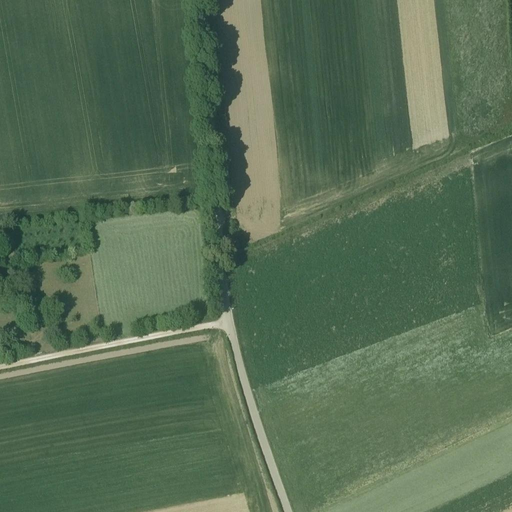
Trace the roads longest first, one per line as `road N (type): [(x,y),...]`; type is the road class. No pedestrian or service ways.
road 1 (unclassified): [(287,511),(229,327),(197,0)]
road 2 (track): [(229,327),(0,368)]
